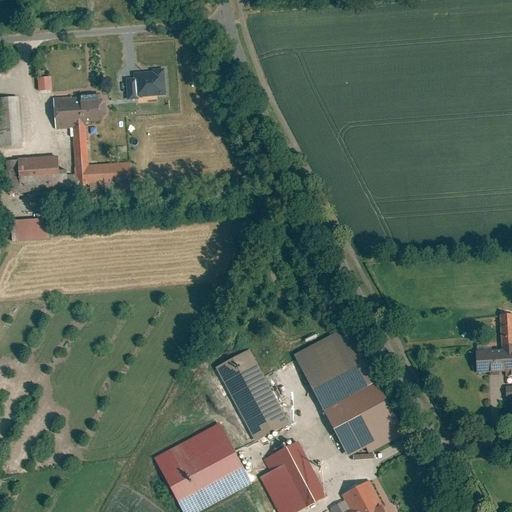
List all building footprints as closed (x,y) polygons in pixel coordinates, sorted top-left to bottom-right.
[(163,65),(131,67),(133,97),(165,95),(163,65)] [(39,77),(40,91),(53,90),(52,77),(39,77)] [(20,95),(0,96),(0,133),(1,147),(24,145),(20,95)] [(8,161),(11,197),(127,188),(125,164),(90,167),(87,128),(105,127),(102,95),(48,98),(51,128),(71,127),(74,169),(62,170),(61,157),(8,161)] [(46,221),(12,222),(13,239),(47,238),(46,221)] [(478,355),(480,377),(511,375),(511,315),(498,317),(500,354),(478,355)] [(349,329),(295,357),(347,458),(401,430),(349,329)] [(288,423),(248,348),(213,367),(253,441),(288,423)] [(197,511),(250,484),(217,422),(152,457),(181,511),(197,511)] [(303,511),(326,500),(294,442),(266,457),(275,473),(261,480),(278,511),(303,511)] [(348,510),(344,511),(384,511),(389,509),(373,479),(340,496),(348,510)]
